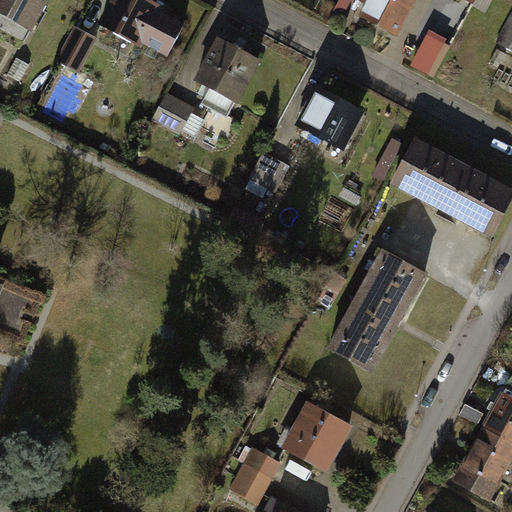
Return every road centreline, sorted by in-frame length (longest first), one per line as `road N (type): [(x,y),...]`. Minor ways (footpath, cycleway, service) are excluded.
road 1 (residential): [(236,0),(511,151)]
road 2 (residential): [(387,511),(511,268)]
